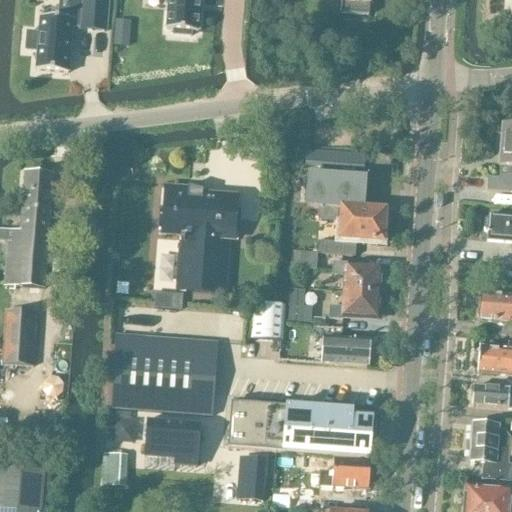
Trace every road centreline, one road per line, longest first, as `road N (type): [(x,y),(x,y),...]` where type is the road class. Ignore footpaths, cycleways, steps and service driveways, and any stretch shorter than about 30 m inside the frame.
road 1 (secondary): [(433,86),(400,511)]
road 2 (unclassified): [(0,138),(227,109)]
road 3 (unclassified): [(227,109),(433,86)]
